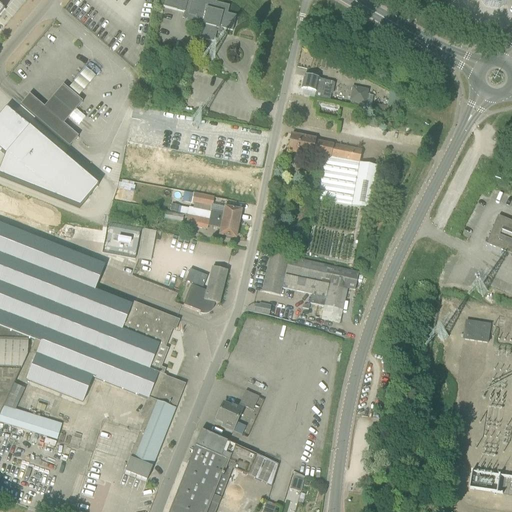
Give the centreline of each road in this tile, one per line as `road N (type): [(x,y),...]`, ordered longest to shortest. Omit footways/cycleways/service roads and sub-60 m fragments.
road 1 (unclassified): [(158,511),(239,305),(277,126)]
road 2 (tertiary): [(334,504),(366,338),(449,158)]
road 3 (residential): [(277,126),(449,158)]
road 4 (tertiary): [(477,68),(351,0)]
road 5 (unclassified): [(277,126),(305,0)]
